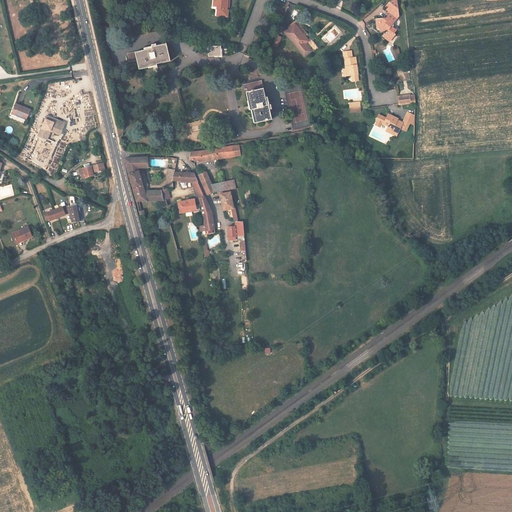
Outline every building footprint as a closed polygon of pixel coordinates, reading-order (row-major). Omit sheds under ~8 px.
[(216,11),(226,11),(226,9),(227,2),(226,0),(216,0),(216,1),(216,9),(216,11)] [(394,25),(399,19),(392,14),(387,19),(394,25)] [(387,33),(384,37),(388,40),(389,38),(392,38),(394,39),(397,36),(396,35),(397,32),(393,28),(391,28),(389,26),(388,23),(384,20),(377,20),(377,30),(382,30),(387,33)] [(334,24),(321,39),(330,47),(343,32),(334,24)] [(313,53),(306,45),(309,42),(295,25),(285,35),(306,59),(313,53)] [(280,39),(275,37),(272,46),(277,48),(280,39)] [(146,50),(126,54),(127,62),(135,60),(137,69),(147,67),(147,68),(156,66),(156,64),(169,61),(165,44),(145,48),(146,50)] [(221,56),(221,46),(208,47),(209,56),(221,56)] [(346,60),(347,70),(348,77),(353,77),(359,76),(358,59),(353,59),(353,53),(344,53),(345,60),(346,60)] [(252,109),(254,122),(272,119),(268,100),(266,100),(262,81),(246,84),(247,91),(247,92),(248,100),(247,100),(249,109),(252,109)] [(398,93),(400,101),(409,100),(408,92),(398,93)] [(30,109),(16,104),(12,114),(27,119),(30,109)] [(396,115),(386,110),(385,113),(377,109),(375,115),(376,116),(380,117),(387,121),(390,122),(389,125),(400,130),(402,125),(409,128),(412,121),(414,122),(415,113),(410,110),(404,121),(401,120),(395,117),(396,115)] [(291,119),(295,129),(308,124),(304,114),(291,119)] [(47,116),(46,119),(54,122),(51,131),(61,135),(65,123),(47,116)] [(46,119),(42,128),(51,131),(54,122),(46,119)] [(48,139),(51,131),(42,128),(39,135),(48,139)] [(223,158),(240,155),(239,147),(191,154),(189,160),(195,160),(195,162),(223,158)] [(147,167),(147,158),(123,159),(136,205),(164,200),(162,193),(143,195),(138,168),(147,167)] [(97,162),(98,166),(91,167),(90,166),(77,169),(80,179),(93,176),(92,173),(104,170),(102,160),(97,162)] [(172,179),(174,171),(174,170),(167,169),(164,185),(167,185),(171,185),(172,181),(172,179)] [(196,181),(192,172),(181,172),(174,171),(172,179),(190,181),(196,181)] [(236,189),(234,180),(212,185),(206,172),(198,175),(207,195),(219,192),(236,189)] [(196,181),(190,181),(196,198),(199,197),(203,196),(196,181)] [(234,207),(230,192),(220,194),(222,209),(231,208),(234,207)] [(69,196),(69,207),(71,213),(73,223),(79,222),(76,196),(69,196)] [(203,197),(203,196),(199,197),(205,223),(206,227),(213,226),(209,210),(203,197)] [(195,209),(194,205),(193,198),(186,199),(186,202),(182,202),(182,201),(178,202),(179,213),(184,212),(184,211),(195,209)] [(67,204),(44,212),(47,221),(51,220),(51,221),(58,218),(66,216),(66,215),(70,214),(68,207),(67,204)] [(184,211),(184,212),(184,213),(199,210),(199,204),(194,205),(195,209),(184,211)] [(243,224),(238,224),(234,225),(233,226),(234,237),(244,237),(243,224)] [(11,241),(16,239),(17,240),(27,236),(23,226),(7,233),(11,241)]
